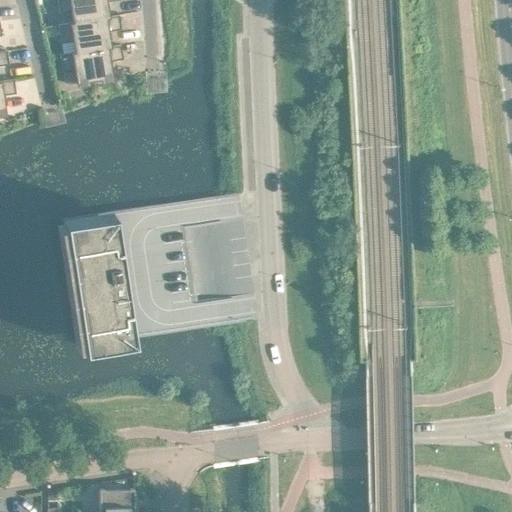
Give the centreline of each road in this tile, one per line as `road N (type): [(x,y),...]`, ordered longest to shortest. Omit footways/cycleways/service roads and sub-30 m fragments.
road 1 (residential): [(268,199),(156,224),(137,241),(146,307),(168,321),(272,303)]
road 2 (unclassified): [(268,199),(257,0)]
road 3 (unclassified): [(314,436),(511,422)]
road 4 (residential): [(0,477),(173,455)]
road 5 (residential): [(173,455),(314,436)]
road 6 (unclassified): [(314,436),(273,340),(272,303)]
